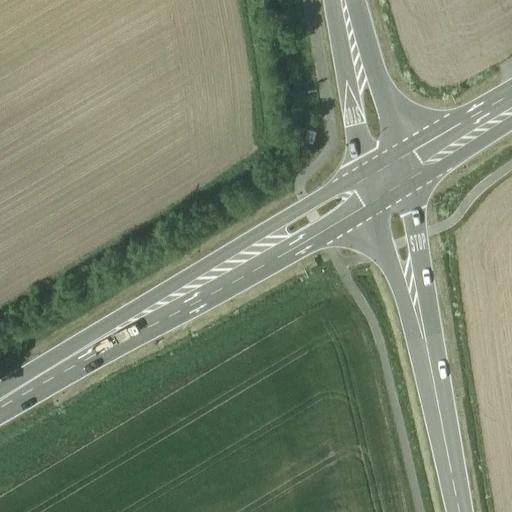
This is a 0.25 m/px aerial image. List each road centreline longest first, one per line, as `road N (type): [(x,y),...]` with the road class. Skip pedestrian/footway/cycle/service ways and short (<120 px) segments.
road 1 (secondary): [(0,415),(370,207)]
road 2 (secondary): [(360,174),(0,389)]
road 3 (secondary): [(429,366),(408,185)]
road 4 (secondary): [(331,0),(360,174)]
road 5 (secondary): [(370,207),(429,366)]
road 6 (secondary): [(402,151),(353,0)]
road 7 (secondary): [(429,366),(460,511)]
road 8 (secondary): [(511,89),(402,151)]
road 9 (secondary): [(408,185),(511,122)]
